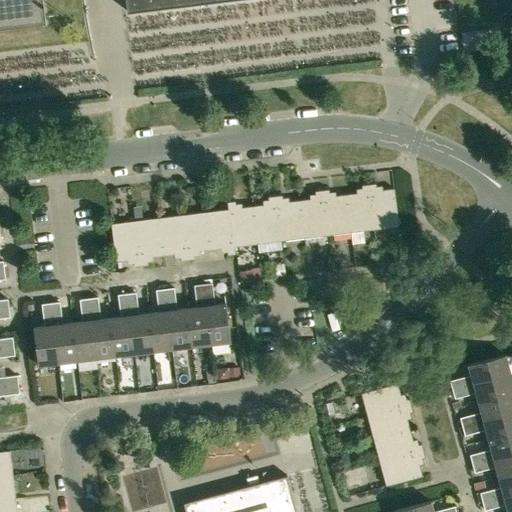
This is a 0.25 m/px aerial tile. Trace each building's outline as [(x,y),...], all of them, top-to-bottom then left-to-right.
[(0,0),(0,29),(46,24),(42,0),(125,0),(127,11),(218,0),(0,0)] [(369,184),(374,229),(398,226),(398,223),(394,188),(377,190),(376,183),(369,184)] [(363,231),(374,229),(369,184),(362,185),(362,192),(346,194),(351,232),(352,244),(364,242),(363,231)] [(351,232),(346,194),(330,196),(329,189),(322,190),(327,235),(351,232)] [(304,238),(327,235),(322,190),(315,191),(316,198),(299,200),(304,238)] [(304,238),(299,200),(283,202),(282,195),(275,196),(281,241),(304,238)] [(257,244),(281,241),(275,196),(268,197),(269,204),(252,206),(257,244)] [(257,244),(252,206),(236,208),(235,201),(227,202),(228,209),(229,209),(234,247),(235,246),(257,244)] [(236,254),(235,246),(234,247),(229,209),(228,209),(206,212),(210,250),(227,247),(228,255),(236,254)] [(194,252),(210,250),(206,212),(182,215),(188,260),(195,259),(194,252)] [(181,260),(188,260),(182,215),(159,217),(163,255),(180,253),(181,260)] [(147,257),(163,255),(159,217),(135,220),(141,265),(148,265),(147,257)] [(134,266),(141,265),(135,220),(111,223),(112,226),(111,226),(116,261),(133,259),(134,266)] [(284,263),(274,264),(276,276),(285,274),(284,263)] [(239,271),(241,281),(253,279),(251,270),(239,271)] [(203,284),(211,343),(231,341),(226,303),(215,305),(212,283),(203,284)] [(191,346),(211,343),(203,284),(194,285),(197,307),(187,308),(191,346)] [(191,346),(187,308),(177,309),(174,288),(165,289),(172,348),(191,346)] [(153,351),(172,348),(165,289),(156,290),(159,311),(149,313),(153,351)] [(153,351),(149,313),(138,314),(136,292),(127,293),(134,353),(153,351)] [(115,355),(134,353),(127,293),(118,295),(120,316),(111,317),(115,355)] [(115,355),(111,317),(100,319),(98,297),(89,298),(96,358),(115,355)] [(77,360),(96,358),(89,298),(80,299),(82,321),(72,322),(77,360)] [(0,308),(9,308),(8,299),(0,299),(0,308)] [(77,360),(72,322),(62,323),(60,302),(51,303),(58,362),(77,360)] [(38,365),(58,362),(51,303),(42,304),(44,326),(33,327),(38,365)] [(0,317),(10,317),(9,308),(0,308),(0,317)] [(0,347),(13,346),(12,337),(0,338),(0,347)] [(0,356),(15,355),(13,346),(0,347),(0,356)] [(452,389),(510,373),(505,354),(468,364),(471,375),(450,380),(452,389)] [(217,367),(218,378),(228,377),(227,366),(217,367)] [(239,367),(236,367),(234,368),(228,368),(229,377),(240,376),(239,367)] [(478,402),(511,392),(511,379),(510,373),(452,389),(455,398),(476,392),(478,402)] [(0,386),(18,384),(17,375),(0,377),(0,386)] [(367,416),(411,405),(409,398),(402,400),(398,383),(364,392),(361,393),(367,416)] [(18,384),(0,386),(0,395),(19,393),(18,384)] [(462,426),(511,412),(511,392),(478,402),(481,412),(460,417),(462,426)] [(373,439),(410,429),(406,413),(413,412),(411,405),(367,416),(373,439)] [(488,439),(511,432),(511,412),(462,426),(465,435),(486,429),(488,439)] [(379,462),(423,450),(421,443),(414,445),(410,429),(373,439),(379,462)] [(472,463),(511,452),(511,432),(488,439),(491,449),(470,454),(472,463)] [(344,441),(343,436),(339,436),(335,437),(338,448),(345,446),(344,441)] [(0,476),(13,475),(10,450),(0,451),(0,476)] [(423,450),(379,462),(386,485),(389,485),(423,476),(418,459),(425,457),(423,450)] [(499,477),(511,473),(511,452),(472,463),(475,472),(496,466),(499,477)] [(482,501),(511,493),(511,473),(499,477),(501,487),(480,492),(482,501)] [(0,500),(16,498),(13,475),(0,476),(0,500)] [(296,511),(287,475),(259,483),(257,475),(246,478),(248,485),(183,503),(185,511),(296,511)] [(507,511),(511,511),(511,493),(482,501),(485,510),(506,504),(507,511)] [(0,511),(17,511),(16,498),(0,500),(0,511)] [(394,511),(456,511),(455,506),(434,511),(431,501),(394,511)]
